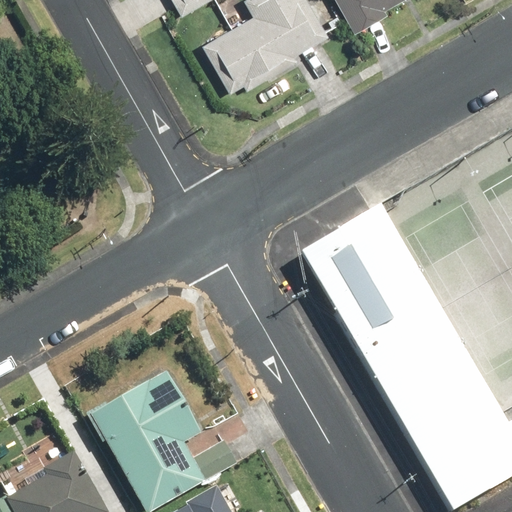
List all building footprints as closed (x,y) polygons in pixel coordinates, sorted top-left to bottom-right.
[(160,0),(139,13),(147,26),(180,8),(184,15),(209,0),(160,0)] [(332,35),(312,0),(248,0),(262,24),(210,53),(231,91),(332,35)] [(338,0),(354,32),(394,12),(391,6),(402,0),(338,0)] [(500,409),(380,205),(301,251),(453,509),(511,474),(511,421),(508,424),(500,409)] [(207,430),(174,370),(92,415),(144,511),(151,511),(205,483),(183,443),(207,430)] [(52,477),(13,497),(20,511),(112,511),(125,506),(93,443),(47,467),(52,477)] [(265,511),(264,510),(259,511),(239,511),(228,488),(180,511),(265,511)]
